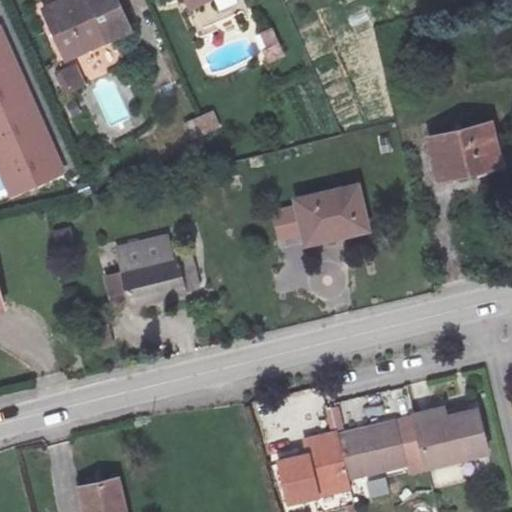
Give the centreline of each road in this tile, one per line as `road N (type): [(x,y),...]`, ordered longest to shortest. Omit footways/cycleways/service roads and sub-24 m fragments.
road 1 (secondary): [(480,307),(0,428)]
road 2 (residential): [(336,388),(491,351)]
